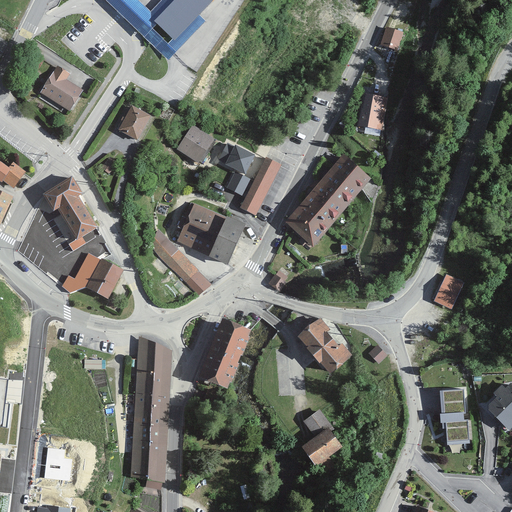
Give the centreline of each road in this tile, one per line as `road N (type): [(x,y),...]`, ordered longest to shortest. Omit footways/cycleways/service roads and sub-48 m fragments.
road 1 (residential): [(395,0),(243,283)]
road 2 (residential): [(387,316),(416,293),(511,51)]
road 3 (residential): [(0,106),(86,185),(149,323)]
road 4 (residential): [(0,257),(55,307),(97,323),(149,323)]
road 5 (residential): [(243,283),(335,315),(387,316)]
road 6 (residential): [(387,316),(410,378),(405,451)]
